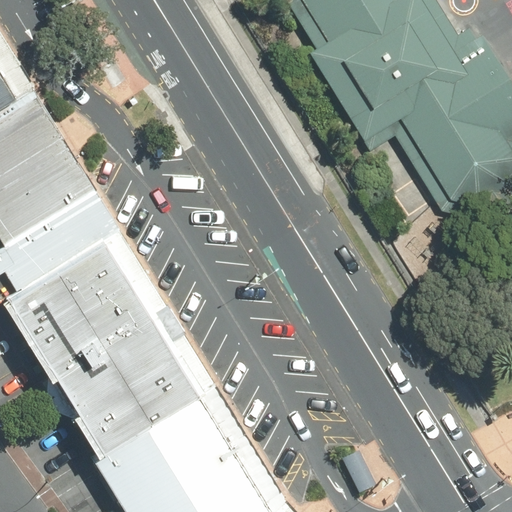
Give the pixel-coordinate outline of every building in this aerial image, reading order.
[(451,56),(416,0),(274,0),(360,139),(381,126),(433,212),(511,164),(511,153),(492,121),(511,108),(511,97),(477,40),(451,56)] [(0,96),(23,83),(0,45),(0,96)] [(0,242),(92,200),(23,83),(0,96),(0,242)] [(206,382),(92,200),(0,242),(0,274),(2,279),(0,281),(0,329),(66,435),(77,452),(182,394),(206,382)] [(182,394),(77,452),(113,511),(249,511),(254,507),(182,394)] [(367,444),(336,458),(351,491),(382,477),(367,444)] [(254,507),(249,511),(290,511),(277,498),(266,510),(254,507)]
